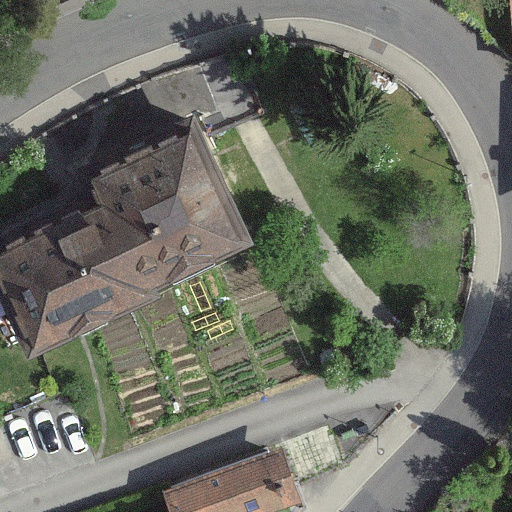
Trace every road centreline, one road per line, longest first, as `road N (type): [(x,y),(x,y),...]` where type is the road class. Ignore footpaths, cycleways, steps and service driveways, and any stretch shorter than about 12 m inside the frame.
road 1 (residential): [(234,0),(122,33),(0,94)]
road 2 (residential): [(511,140),(458,53),(406,14),(360,0)]
road 3 (residential): [(380,511),(511,347)]
